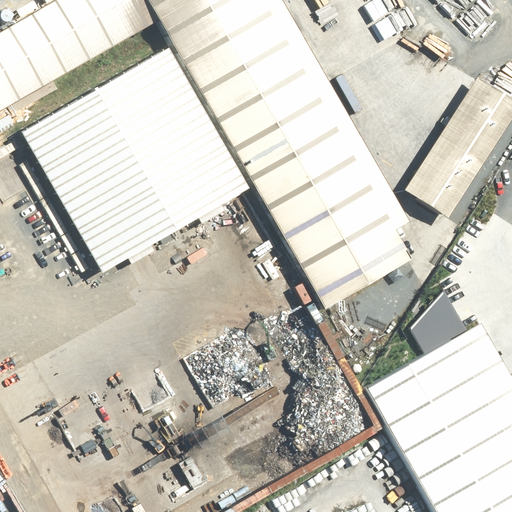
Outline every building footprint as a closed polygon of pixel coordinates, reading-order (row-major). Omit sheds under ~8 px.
[(0,111),(141,30),(123,0),(57,0),(0,33),(0,111)] [(250,0),(133,0),(317,316),(405,265),(250,0)] [(96,279),(246,193),(165,54),(15,141),(96,279)] [(511,109),(469,82),(395,195),(439,223),(511,112),(511,109)] [(416,347),(355,382),(429,511),(511,511),(511,391),(473,322),(462,329),(435,282),(404,326),(416,347)]
